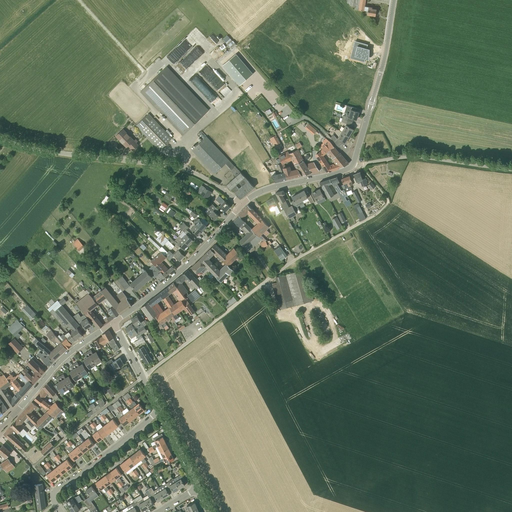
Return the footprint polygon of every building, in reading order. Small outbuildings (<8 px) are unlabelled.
[(355,9),(359,10),(364,11),(364,10),(368,11),(368,15),(375,16),(376,9),(372,9),(372,8),(365,6),(365,0),(347,0),(347,3),(350,4),(350,6),(356,7),(355,9)] [(227,35),(223,39),(227,43),(231,39),(227,35)] [(365,62),(364,61),(365,59),(369,60),(369,59),(369,50),(370,50),(370,49),(367,48),(368,44),(367,44),(367,45),(359,42),(356,52),(353,51),(351,58),(350,58),(364,62),(365,62)] [(236,54),(223,65),(240,85),(253,74),(236,54)] [(183,135),(209,110),(167,66),(141,91),(183,135)] [(343,115),(342,118),(344,119),(349,121),(350,118),(353,119),(356,120),(359,112),(356,111),(357,108),(351,107),(347,105),(345,112),(347,113),(346,116),(343,115)] [(160,150),(163,147),(172,138),(149,114),(136,126),(160,150)] [(349,137),(353,129),(346,125),(342,132),(349,137)] [(313,127),(309,131),(313,135),(315,132),(317,131),(313,127)] [(127,147),(128,146),(133,150),(138,145),(123,129),(116,136),(127,147)] [(335,142),(339,147),(343,143),(344,144),(349,137),(342,132),(337,139),(334,142),(335,142)] [(276,135),(269,139),(276,150),(282,147),(278,140),(279,139),(276,135)] [(229,160),(206,137),(192,150),(214,174),(225,164),(229,160)] [(327,145),(325,146),(322,149),(323,150),(321,151),(324,155),(327,152),(336,163),(331,166),(334,170),(340,168),(349,164),(331,143),(330,142),(327,145)] [(285,153),(279,156),(280,158),(282,162),(282,163),(292,159),(295,164),(299,171),(295,172),(297,177),(302,176),(302,175),(311,173),(304,161),(300,153),(297,150),(286,155),(285,153)] [(324,155),(321,151),(315,156),(323,167),(327,172),(334,170),(331,166),(329,167),(322,156),(324,155)] [(230,190),(231,189),(240,199),(254,187),(241,173),(229,160),(225,164),(231,170),(230,170),(236,177),(226,185),(230,190)] [(277,164),(281,173),(272,176),(276,182),(287,179),(285,172),(283,168),(282,166),(281,163),(282,163),(281,162),(277,164)] [(306,164),(312,173),(319,171),(314,162),(306,164)] [(290,167),(283,168),(285,172),(287,179),(297,177),(295,172),(291,173),(290,167)] [(358,184),(361,183),(362,186),(367,185),(365,178),(363,179),(360,172),(354,174),(357,182),(358,184)] [(341,199),(342,199),(347,196),(344,189),(341,191),(336,182),(339,181),(338,177),(338,176),(329,179),(332,184),(333,185),(334,185),(338,193),(340,197),(341,199)] [(351,181),(352,181),(350,176),(341,179),(346,192),(351,190),(350,186),(353,185),(351,181)] [(330,202),(340,197),(338,193),(333,195),(328,185),(332,184),(329,179),(320,182),(330,202)] [(205,188),(200,194),(207,199),(211,192),(205,188)] [(320,189),(319,189),(312,193),(316,201),(324,197),(320,189)] [(289,217),(292,216),(297,213),(292,205),(288,207),(285,201),(282,195),(285,194),(283,190),(275,193),(284,209),(288,216),(289,217)] [(302,201),(307,198),(308,197),(304,190),(298,194),(302,201)] [(358,203),(361,201),(356,190),(352,192),(358,203)] [(292,197),(296,204),(302,201),(298,194),(292,197)] [(220,196),(217,198),(222,203),(220,206),(225,212),(230,206),(220,196)] [(266,201),(270,208),(277,204),(273,197),(266,201)] [(219,215),(211,208),(214,206),(209,202),(207,205),(208,206),(206,208),(209,210),(207,213),(214,220),(219,215)] [(358,203),(353,206),(354,209),(360,220),(361,221),(366,218),(365,217),(359,206),(360,206),(358,203)] [(248,205),(238,214),(239,216),(242,218),(248,212),(258,223),(255,226),(252,229),(251,229),(258,237),(261,240),(263,241),(266,240),(261,234),(263,233),(266,230),(266,229),(269,226),(268,225),(249,206),(248,205)] [(163,213),(160,211),(158,209),(156,208),(154,210),(156,211),(158,213),(161,216),(163,213)] [(338,214),(342,223),(346,221),(342,212),(338,214)] [(242,218),(239,216),(234,221),(243,230),(244,229),(246,231),(245,231),(247,234),(240,241),(244,247),(248,252),(261,240),(258,237),(251,229),(252,229),(249,226),(249,227),(246,224),(245,222),(242,218)] [(336,217),(331,220),(337,230),(342,227),(336,217)] [(200,220),(198,218),(196,219),(193,222),(196,224),(195,224),(202,231),(207,226),(200,220)] [(195,224),(191,229),(198,236),(202,231),(195,224)] [(179,227),(183,231),(179,236),(189,246),(194,241),(189,236),(191,234),(186,230),(181,225),(179,227)] [(156,232),(155,233),(158,237),(156,238),(163,245),(165,243),(171,249),(174,246),(169,240),(164,236),(161,233),(157,229),(155,231),(156,232)] [(167,233),(164,236),(169,240),(174,246),(174,245),(177,243),(177,244),(183,249),(185,250),(189,246),(179,236),(175,241),(174,240),(167,233)] [(77,239),(73,244),(78,250),(81,247),(77,243),(79,241),(77,239)] [(153,240),(151,241),(158,248),(160,246),(153,240)] [(215,244),(211,249),(215,252),(226,264),(228,266),(229,265),(236,258),(240,254),(234,248),(227,254),(216,243),(215,244)] [(208,251),(200,259),(207,266),(211,262),(210,260),(212,258),(210,257),(212,255),(215,252),(211,249),(208,251)] [(169,251),(168,252),(165,255),(166,257),(169,260),(174,255),(179,261),(184,255),(179,250),(176,253),(175,252),(173,254),(169,251)] [(158,255),(151,261),(154,264),(156,266),(157,267),(166,277),(167,278),(177,269),(174,265),(169,269),(167,271),(160,263),(162,261),(163,260),(165,258),(166,257),(165,255),(161,252),(158,255)] [(200,260),(191,267),(198,274),(201,271),(203,273),(208,269),(200,260)] [(233,270),(229,265),(228,266),(226,264),(219,271),(211,262),(207,266),(212,272),(211,272),(214,275),(214,274),(215,276),(221,282),(233,270)] [(154,264),(147,270),(155,278),(156,276),(161,282),(166,277),(157,267),(156,266),(154,264)] [(142,274),(148,280),(152,277),(143,268),(141,270),(143,273),(142,274)] [(196,288),(195,289),(187,295),(193,303),(201,296),(200,295),(204,291),(200,286),(202,284),(197,279),(188,269),(174,282),(177,287),(183,295),(187,292),(180,283),(185,279),(186,279),(188,278),(189,280),(196,288)] [(305,269),(286,274),(294,305),(314,300),(305,269)] [(138,277),(144,284),(148,280),(142,274),(138,277)] [(294,305),(286,274),(276,277),(277,282),(272,284),(279,310),(294,305)] [(122,275),(115,281),(122,291),(130,285),(122,275)] [(144,284),(138,277),(134,280),(140,287),(144,284)] [(197,279),(202,284),(206,289),(209,287),(204,281),(206,280),(204,277),(201,279),(200,277),(197,279)] [(136,291),(140,287),(134,280),(133,282),(130,279),(128,281),(136,291)] [(168,287),(172,292),(173,291),(177,287),(174,282),(170,284),(168,286),(168,287)] [(165,289),(159,293),(163,298),(163,299),(167,295),(169,295),(168,294),(172,292),(168,287),(168,286),(165,289)] [(115,306),(120,313),(120,314),(132,306),(127,298),(122,291),(117,295),(119,298),(124,305),(120,308),(118,304),(105,287),(101,291),(114,306),(115,306)] [(173,291),(179,299),(181,298),(183,300),(186,299),(183,295),(177,287),(173,291)] [(103,300),(108,306),(107,307),(108,309),(114,318),(120,313),(115,306),(114,306),(101,291),(93,297),(98,304),(103,300)] [(90,310),(98,304),(93,297),(89,293),(88,293),(77,302),(85,314),(90,321),(91,319),(99,328),(103,325),(94,315),(90,310)] [(157,295),(148,301),(158,314),(155,316),(159,321),(163,327),(166,326),(164,322),(165,322),(171,318),(172,317),(172,316),(174,315),(170,308),(169,308),(169,307),(163,311),(157,302),(160,300),(163,298),(159,293),(157,295)] [(169,308),(170,308),(174,305),(167,295),(163,299),(169,307),(169,308)] [(59,301),(60,303),(62,305),(67,301),(64,297),(59,301)] [(181,310),(184,308),(186,307),(184,305),(181,300),(180,301),(177,303),(181,310)] [(142,306),(142,307),(151,319),(155,316),(158,314),(148,301),(142,306)] [(72,317),(62,305),(60,303),(50,311),(68,332),(69,331),(70,331),(76,340),(83,335),(80,331),(83,329),(72,317)] [(174,305),(170,308),(174,315),(172,316),(172,317),(174,320),(178,317),(176,314),(178,312),(181,310),(177,303),(174,305)] [(191,315),(195,312),(189,304),(186,307),(184,308),(186,312),(188,311),(191,315)] [(32,310),(27,315),(31,320),(36,315),(32,310)] [(76,314),(72,317),(77,323),(80,321),(81,322),(86,329),(92,325),(85,315),(81,317),(79,319),(76,314)] [(134,317),(131,318),(132,319),(134,323),(135,325),(137,327),(137,328),(141,335),(147,331),(144,326),(145,326),(145,325),(143,322),(141,322),(137,315),(136,315),(134,316),(134,317)] [(15,336),(24,328),(25,327),(18,320),(8,328),(15,336)] [(132,324),(125,328),(131,338),(136,335),(139,340),(143,337),(141,335),(137,328),(137,327),(135,325),(134,323),(133,323),(132,324)] [(67,348),(57,337),(51,330),(46,335),(47,336),(48,336),(49,337),(57,346),(52,351),(51,351),(48,355),(54,361),(67,348)] [(108,341),(115,352),(119,349),(108,330),(102,334),(106,342),(108,341)] [(73,342),(76,340),(70,331),(69,331),(68,332),(65,334),(73,342)] [(60,335),(57,337),(67,348),(72,344),(63,334),(61,336),(60,335)] [(99,337),(94,341),(98,348),(103,346),(103,345),(99,338),(99,337)] [(145,341),(143,337),(139,340),(134,342),(136,346),(145,341)] [(23,348),(14,338),(8,343),(17,353),(23,348)] [(41,358),(49,365),(54,361),(48,355),(51,351),(45,346),(37,339),(34,342),(45,352),(40,357),(42,358),(41,358)] [(138,350),(138,351),(141,356),(143,359),(146,364),(152,361),(144,347),(138,350)] [(91,350),(88,352),(95,364),(101,361),(96,352),(93,354),(91,350)] [(90,368),(95,364),(88,352),(84,354),(87,358),(84,359),(90,368)] [(111,359),(105,363),(107,367),(111,364),(115,370),(117,368),(124,364),(120,358),(113,362),(111,359)] [(31,359),(27,364),(34,372),(31,376),(36,381),(40,376),(45,371),(37,364),(31,359)] [(74,364),(82,377),(88,373),(82,364),(80,366),(77,362),(74,364)] [(71,366),(73,370),(70,372),(76,380),(82,377),(74,364),(71,366)] [(21,372),(29,380),(33,384),(36,381),(31,376),(27,372),(29,371),(26,368),(24,369),(21,372)] [(11,373),(6,377),(11,383),(22,395),(26,391),(30,387),(33,384),(29,380),(21,372),(19,374),(18,375),(26,383),(22,387),(16,381),(15,379),(17,378),(15,376),(15,375),(14,376),(11,373)] [(60,376),(68,389),(74,385),(69,376),(66,378),(64,374),(60,376)] [(0,390),(11,407),(15,404),(17,402),(13,397),(12,399),(4,388),(11,383),(6,377),(4,375),(0,377),(0,390)] [(68,389),(60,376),(57,378),(59,382),(54,385),(61,393),(68,389)] [(58,396),(47,383),(44,386),(45,386),(44,388),(48,392),(54,400),(58,396)] [(125,395),(139,414),(145,410),(139,403),(137,405),(134,401),(133,401),(130,398),(131,397),(128,393),(125,395)] [(38,395),(35,399),(49,410),(47,411),(47,412),(52,416),(53,416),(53,417),(54,417),(55,416),(57,418),(62,414),(66,419),(69,417),(62,410),(62,409),(57,403),(56,403),(52,407),(51,406),(50,405),(43,399),(38,395)] [(129,411),(134,418),(139,414),(125,395),(122,397),(125,402),(126,401),(132,408),(129,411)] [(118,401),(115,403),(121,411),(123,409),(120,405),(121,405),(118,401)] [(35,410),(38,407),(32,402),(29,405),(27,408),(30,412),(33,408),(35,410)] [(116,415),(119,418),(119,419),(124,426),(130,422),(124,415),(121,411),(115,403),(113,405),(111,405),(108,407),(111,411),(115,408),(116,409),(116,408),(119,413),(116,415)] [(27,408),(23,412),(28,416),(27,417),(29,419),(33,415),(30,412),(27,408)] [(130,422),(134,418),(129,411),(124,415),(130,422)] [(23,412),(17,418),(11,425),(15,429),(18,432),(24,427),(21,424),(21,422),(25,418),(27,416),(27,417),(28,416),(23,412)] [(52,416),(47,412),(45,414),(43,416),(47,421),(52,416)] [(40,428),(43,426),(38,421),(33,415),(29,419),(34,425),(36,423),(40,428)] [(38,421),(43,426),(47,421),(43,416),(38,421)] [(113,419),(110,421),(108,423),(113,430),(118,426),(113,419)] [(103,427),(108,434),(113,430),(108,423),(103,427)] [(68,431),(62,424),(59,427),(65,434),(68,431)] [(4,434),(10,439),(13,435),(11,433),(15,429),(11,425),(7,430),(4,434)] [(108,434),(103,427),(98,431),(103,438),(108,434)] [(103,438),(98,431),(96,432),(93,435),(98,442),(103,438)] [(15,444),(18,440),(13,435),(10,439),(15,444)] [(149,451),(154,448),(158,446),(166,442),(163,437),(160,438),(158,435),(159,435),(158,435),(153,438),(156,444),(148,448),(149,451)] [(89,438),(86,440),(84,442),(89,449),(94,445),(89,438)] [(77,443),(79,445),(79,446),(84,453),(89,449),(84,442),(82,439),(77,443)] [(18,440),(15,444),(20,448),(22,450),(24,447),(22,446),(23,445),(18,440)] [(41,451),(45,455),(54,446),(51,442),(41,451)] [(168,448),(166,442),(158,446),(160,452),(168,448)] [(0,451),(7,457),(11,452),(3,445),(0,447),(0,451)] [(69,447),(72,451),(70,452),(69,453),(74,460),(79,456),(74,449),(71,446),(69,447)] [(84,453),(79,446),(74,449),(79,456),(84,453)] [(171,454),(168,448),(160,452),(163,458),(171,454)] [(143,463),(147,467),(149,466),(146,462),(147,461),(144,457),(146,456),(140,449),(135,453),(141,460),(143,463)] [(130,457),(136,464),(141,460),(135,453),(130,457)] [(163,458),(159,460),(155,462),(156,464),(164,460),(166,463),(174,459),(171,454),(163,458)] [(131,468),(136,464),(130,457),(125,460),(131,468)] [(12,463),(9,459),(1,465),(4,469),(7,473),(15,467),(12,463)] [(62,463),(67,470),(72,466),(67,459),(64,461),(62,463)] [(126,471),(131,468),(125,460),(120,464),(126,471)] [(57,467),(62,474),(67,470),(62,463),(57,467)] [(57,478),(52,471),(49,467),(47,469),(50,472),(47,475),(52,482),(57,478)] [(52,471),(57,478),(62,474),(57,467),(52,471)] [(119,482),(122,486),(124,485),(121,481),(122,481),(119,477),(121,475),(116,467),(111,471),(116,478),(119,482)] [(106,475),(111,482),(116,478),(111,471),(106,475)] [(184,480),(181,474),(173,479),(179,489),(185,485),(182,481),(184,480)] [(101,479),(106,486),(111,482),(106,475),(101,479)] [(169,489),(171,488),(173,492),(179,489),(173,479),(173,478),(168,481),(168,482),(165,483),(169,489)] [(106,486),(101,479),(96,482),(101,490),(103,488),(106,492),(107,491),(110,495),(112,494),(106,486)] [(169,494),(167,490),(169,489),(165,483),(163,485),(165,489),(160,492),(164,498),(169,494)] [(46,508),(42,484),(34,485),(38,509),(46,508)] [(91,486),(86,490),(90,496),(88,497),(90,499),(91,501),(98,495),(96,492),(91,486)] [(156,497),(158,501),(164,498),(160,492),(155,495),(153,491),(154,491),(152,487),(150,489),(148,490),(150,493),(154,498),(156,497)] [(154,504),(151,500),(154,498),(150,493),(147,495),(148,495),(143,498),(148,507),(154,504)] [(70,508),(76,504),(79,502),(75,497),(66,502),(70,508)] [(148,507),(143,498),(142,497),(135,502),(138,508),(140,507),(143,511),(148,507)] [(129,510),(130,511),(137,511),(136,509),(138,508),(135,502),(132,504),(127,507),(129,510)] [(189,511),(197,508),(195,502),(187,506),(189,511)]
